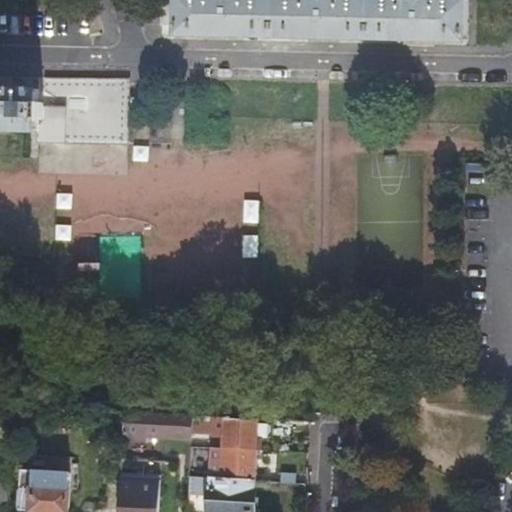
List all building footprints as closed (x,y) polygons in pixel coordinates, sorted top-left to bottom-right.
[(354,36),(356,0),(160,0),(160,22),(179,23),(178,33),(210,33),(243,34),(308,35),(338,36),(354,36)] [(356,0),(354,36),(403,38),(434,38),(466,39),(466,0),(356,0)] [(0,127),(36,128),(36,140),(126,142),(127,78),(37,76),(37,87),(0,86),(0,127)] [(27,410),(27,421),(40,422),(40,411),(27,410)] [(119,438),(129,438),(129,432),(130,411),(120,410),(119,431),(119,438)] [(129,432),(129,438),(143,439),(143,433),(184,435),(185,414),(137,411),(130,411),(129,432)] [(208,435),(207,445),(253,448),(254,435),(256,418),(190,414),(189,434),(208,435)] [(205,476),(251,479),(253,458),(259,458),(260,449),(259,449),(253,448),(207,445),(205,476)] [(274,462),(304,464),(305,451),(275,449),(274,462)] [(7,474),(8,486),(15,486),(14,508),(64,510),(66,470),(7,468),(7,474)] [(186,486),(186,492),(204,493),(203,509),(247,511),(250,511),(251,479),(205,476),(186,474),(186,486)] [(117,475),(114,511),(124,511),(126,475),(117,475)] [(126,475),(124,511),(155,511),(158,477),(126,475)]
